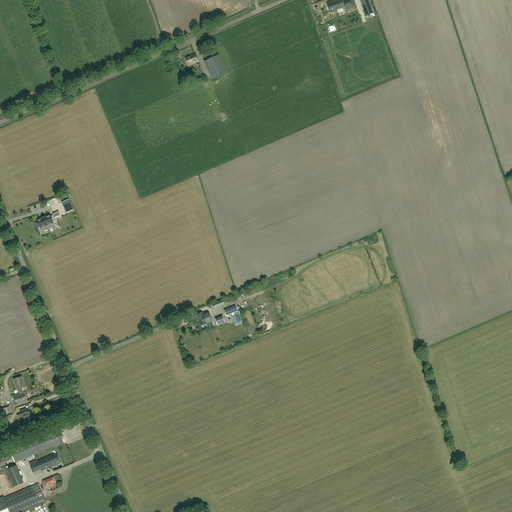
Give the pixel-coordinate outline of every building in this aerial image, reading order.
[(352,0),(350,0),(343,3),(341,0),(335,0),(327,3),(330,13),(335,11),(345,8),(345,7),(346,10),(355,7),(352,0)] [(371,7),(368,0),(362,0),(360,1),(364,10),(371,7)] [(373,13),(371,7),(364,10),(366,16),(373,13)] [(363,9),(353,12),(355,18),(364,16),(363,9)] [(185,58),(188,65),(198,61),(195,53),(185,58)] [(204,61),(212,80),(227,74),(219,55),(204,61)] [(62,203),(66,213),(74,210),(69,199),(62,203)] [(58,219),(61,225),(73,219),(70,214),(58,219)] [(46,216),(43,217),(49,229),(53,227),(52,224),(56,222),(53,215),(51,216),(50,215),(46,216)] [(43,231),(49,229),(43,217),(41,218),(41,219),(37,221),(37,222),(35,223),(37,228),(39,227),(40,229),(42,228),(43,231)] [(265,319),(269,318),(261,293),(257,294),(265,319)] [(223,300),(211,304),(213,309),(225,305),(223,300)] [(232,313),(233,315),(238,313),(235,306),(224,310),(226,316),(232,313)] [(212,323),(211,320),(209,312),(201,315),(200,314),(196,315),(199,326),(204,324),(205,324),(206,325),(212,323)] [(223,316),(215,319),(218,326),(225,323),(223,316)] [(22,377),(14,379),(17,389),(19,394),(12,396),(15,405),(27,402),(24,392),(22,387),(25,386),(22,377)] [(9,406),(0,409),(0,414),(0,416),(11,413),(9,406)] [(28,408),(20,410),(24,424),(32,422),(31,416),(30,416),(28,408)] [(13,428),(0,433),(0,434),(2,440),(16,435),(13,428)] [(9,450),(14,462),(64,442),(59,430),(9,450)] [(43,468),(44,470),(61,463),(57,453),(37,462),(36,460),(29,463),(34,475),(42,472),(40,469),(43,468)] [(11,487),(19,485),(16,473),(8,475),(11,487)] [(55,482),(53,477),(44,481),(45,486),(49,484),(50,486),(53,485),(52,483),(55,482)] [(23,511),(46,502),(38,483),(4,498),(4,497),(0,498),(0,511),(23,511)]
